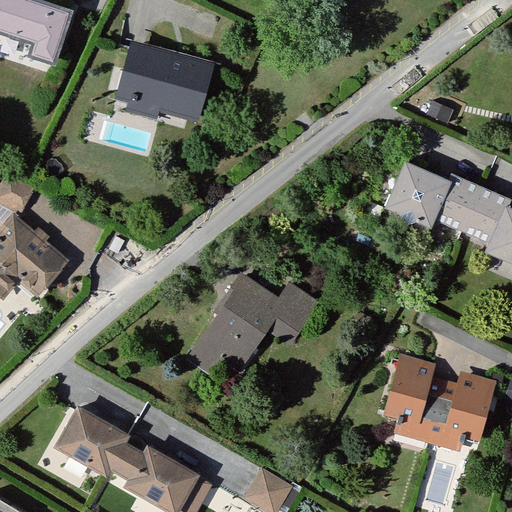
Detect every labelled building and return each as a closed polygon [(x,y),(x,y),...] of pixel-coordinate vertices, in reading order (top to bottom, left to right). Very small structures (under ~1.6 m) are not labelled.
[(0,0),(0,32),(33,43),(29,55),(59,64),(75,11),(39,0),(0,0)] [(216,60),(130,40),(116,104),(201,123),(216,60)] [(511,204),(403,158),(380,211),(427,231),(433,217),(488,241),(483,252),(511,264),(511,204)] [(65,261),(10,212),(0,223),(0,297),(16,280),(34,295),(65,261)] [(277,298),(239,272),(180,361),(224,390),(265,328),(290,345),(318,304),(287,284),(277,298)] [(437,364),(399,352),(380,413),(399,419),(396,429),(458,449),(463,432),(479,437),(496,382),(460,370),(455,384),(432,377),(437,364)] [(176,511),(198,476),(77,405),(54,445),(168,511),(176,511)] [(246,494),(278,511),(296,479),(264,461),(246,494)] [(28,511),(29,510),(0,492),(0,511),(28,511)]
